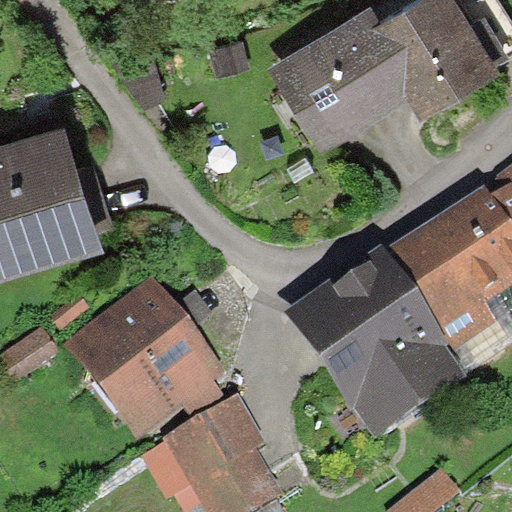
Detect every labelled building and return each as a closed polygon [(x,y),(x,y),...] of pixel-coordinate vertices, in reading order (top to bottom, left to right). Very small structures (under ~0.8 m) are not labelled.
[(366,4),(261,69),(314,154),(412,93),(426,115),(499,70),(454,0),(414,0),(378,23),(366,4)] [(503,66),(511,61),(511,18),(505,5),(478,19),(503,66)] [(59,130),(0,146),(0,279),(94,252),(59,130)] [(511,298),(511,181),(379,274),(440,366),(495,328),(487,316),(511,298)] [(440,366),(379,274),(278,340),(343,439),(369,421),(391,454),(465,405),(440,366)] [(230,375),(154,277),(66,346),(142,444),(230,375)] [(279,511),(231,425),(225,414),(177,440),(216,511),(279,511)]
